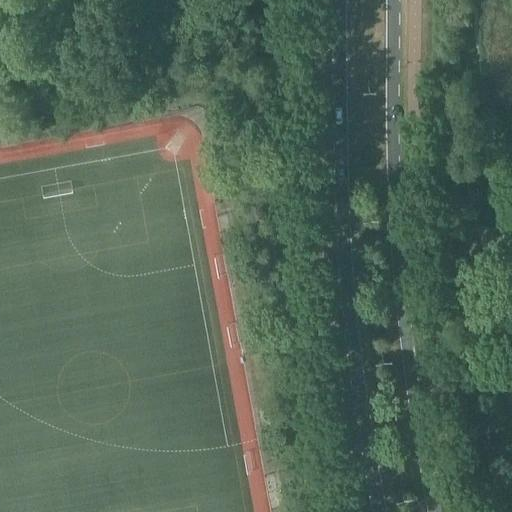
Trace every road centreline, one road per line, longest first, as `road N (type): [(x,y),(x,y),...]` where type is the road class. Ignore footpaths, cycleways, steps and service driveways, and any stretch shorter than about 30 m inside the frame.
road 1 (secondary): [(432,511),(396,246),(392,0)]
road 2 (secondary): [(339,0),(343,239),(379,511)]
